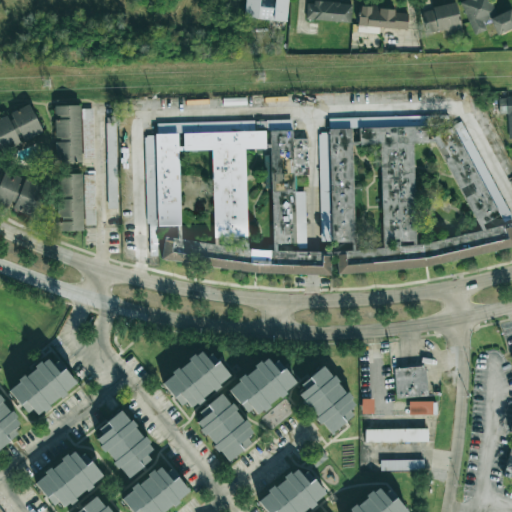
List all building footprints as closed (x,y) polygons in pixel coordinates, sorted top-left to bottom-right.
[(286,0),(244,0),(244,19),(286,21),(286,0)] [(495,14),(489,0),(464,0),(460,2),(474,35),(487,30),(482,19),(495,14)] [(305,20),(350,22),(351,4),(306,1),(305,20)] [(426,34),(444,30),(446,36),(461,33),(455,3),(421,10),(426,34)] [(379,28),(407,29),(408,10),(359,7),(358,32),(378,33),(379,28)] [(497,35),(511,28),(511,12),(511,9),(489,18),(497,35)] [(507,114),(508,139),(511,138),(511,95),(498,96),(499,115),(507,114)] [(22,142),(42,133),(29,105),(0,117),(0,151),(1,152),(22,143),(22,142)] [(81,161),(79,105),(53,106),(55,162),(81,161)] [(93,148),(92,108),(83,109),(85,148),(93,148)] [(511,261),(511,221),(510,219),(463,122),(428,139),(427,136),(427,127),(424,121),(414,126),(361,127),(359,123),(356,124),(353,118),(328,119),(328,133),(318,133),(320,242),(354,242),(352,146),(380,145),(382,249),(353,249),(347,252),(347,264),(345,264),(345,255),(336,255),(336,265),(511,261)] [(147,135),(145,240),(156,240),(156,226),(168,226),(168,235),(163,235),(162,268),(330,272),(330,252),(305,252),(306,192),(293,192),(294,175),(307,176),(308,139),(292,138),(292,120),(272,120),(269,250),(245,250),(247,149),(265,149),(265,131),(240,131),(240,123),(162,122),(161,135),(147,135)] [(107,208),(117,208),(115,123),(106,123),(107,208)] [(43,188),(5,172),(0,182),(0,203),(31,217),(43,188)] [(82,173),(57,174),(58,231),(83,230),(82,173)] [(86,202),(95,201),(94,175),(85,175),(86,202)] [(162,381),(186,411),(230,376),(217,361),(212,366),(200,351),(162,381)] [(9,389),(33,419),(76,384),(64,368),(58,373),(46,358),(9,389)] [(228,388),(252,418),(296,384),(284,368),(278,373),(266,358),(228,388)] [(353,415),(348,410),(355,404),(324,367),(294,392),(330,435),(353,415)] [(396,398),(427,397),(426,367),(395,368),(396,398)] [(226,461),(256,437),(222,394),(192,419),(226,461)] [(0,446),(23,427),(0,399),(0,446)] [(125,478),(156,453),(122,411),(92,436),(125,478)] [(364,430),(365,443),(427,442),(427,429),(364,430)] [(502,479),(511,481),(511,447),(502,479)] [(35,481),(59,511),(103,477),(90,461),(85,466),(73,451),(35,481)] [(423,460),(380,460),(380,471),(423,471),(423,460)] [(121,497),(133,511),(164,511),(188,493),(163,463),(121,497)] [(258,499),(268,511),(304,511),(326,495),(313,479),(307,484),(296,469),(258,499)] [(347,511),(406,511),(395,498),(389,502),(377,487),(347,511)] [(108,511),(96,497),(78,511),(108,511)]
